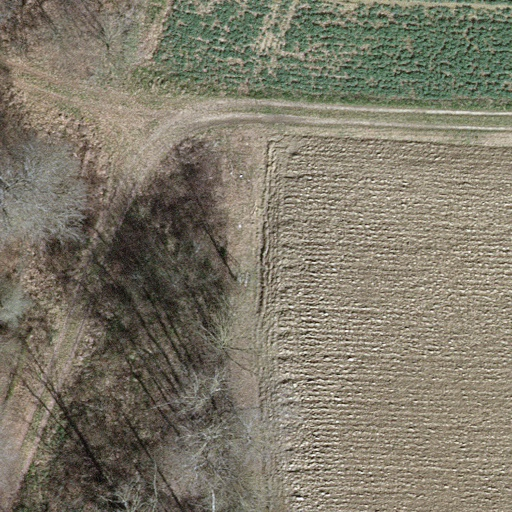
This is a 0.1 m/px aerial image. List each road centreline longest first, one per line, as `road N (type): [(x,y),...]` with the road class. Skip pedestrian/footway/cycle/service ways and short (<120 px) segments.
road 1 (track): [(511,127),(189,112),(148,135),(35,483),(14,511)]
road 2 (track): [(165,123),(0,63)]
